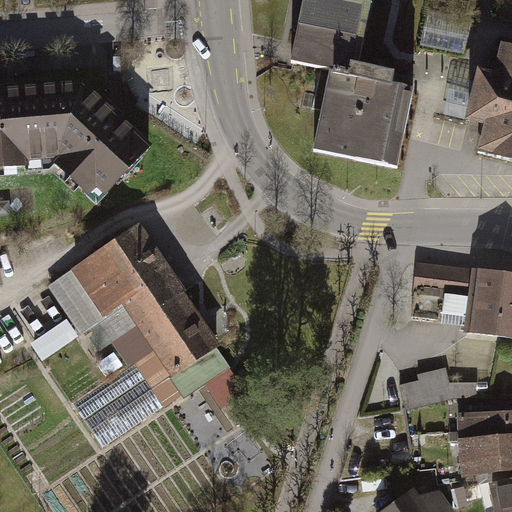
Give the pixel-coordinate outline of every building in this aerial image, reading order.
[(363,0),(305,0),(296,54),(336,61),(321,138),(404,154),(421,62),(354,49),(363,0)] [(375,0),(368,34),(383,37),(390,0),(375,0)] [(511,47),(509,47),(484,150),(511,156),(511,47)] [(88,79),(0,84),(0,165),(49,161),(100,203),(156,143),(88,79)] [(143,222),(74,269),(106,317),(126,304),(174,375),(172,377),(187,398),(232,367),(219,348),(225,343),(143,222)] [(417,287),(474,295),(470,325),(511,330),(511,268),(422,256),(417,287)] [(65,321),(36,339),(46,354),(75,336),(65,321)] [(408,403),(481,400),(480,371),(407,374),(408,403)] [(511,432),(511,409),(508,410),(458,414),(460,437),(511,432)] [(511,432),(460,437),(463,475),(511,470),(511,432)] [(491,498),(494,511),(504,511),(511,510),(511,477),(488,483),(491,498)] [(465,487),(452,490),(457,510),(470,507),(465,487)] [(379,511),(455,511),(440,490),(420,495),(414,488),(379,511)]
